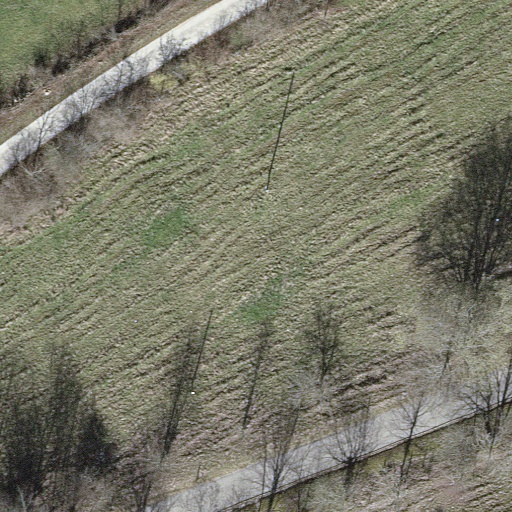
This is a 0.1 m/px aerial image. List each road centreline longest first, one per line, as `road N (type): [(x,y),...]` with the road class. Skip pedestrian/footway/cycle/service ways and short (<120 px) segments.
road 1 (unclassified): [(152,511),(511,376)]
road 2 (track): [(0,148),(133,57),(244,0)]
